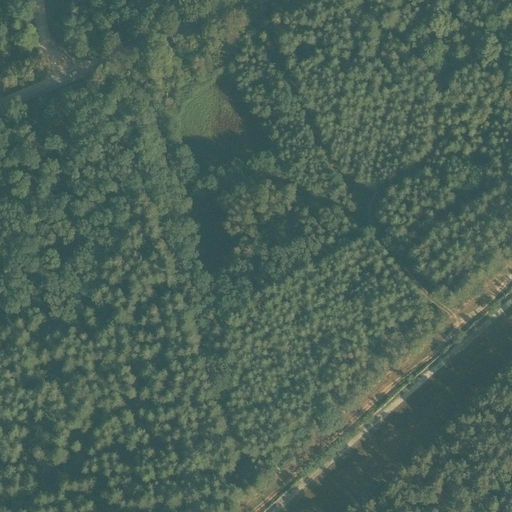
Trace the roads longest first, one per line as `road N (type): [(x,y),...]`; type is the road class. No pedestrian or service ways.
road 1 (track): [(255,5),(307,117),(367,218),(459,326)]
road 2 (track): [(511,278),(250,511)]
road 3 (track): [(271,511),(511,296)]
road 4 (unclassified): [(0,108),(267,0)]
road 5 (track): [(367,218),(374,197),(427,159),(451,74),(496,65),(511,80)]
